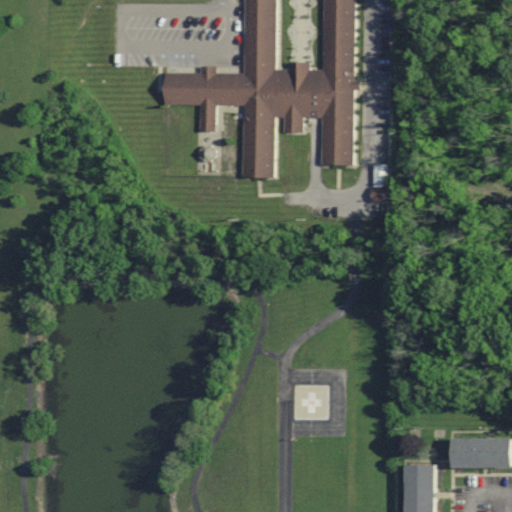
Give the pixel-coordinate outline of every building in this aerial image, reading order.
[(247,0),(246,73),(219,73),(219,67),(203,67),(203,73),(168,72),(168,104),(203,104),(203,131),(218,131),(218,105),(247,105),(246,177),(277,177),(277,117),(285,117),(285,132),(305,132),(305,117),(325,117),(325,164),(355,165),(357,0),(326,0),(325,69),(312,69),(312,62),(291,62),(291,69),(278,69),(278,0),(247,0)] [(377,165),(377,187),(389,187),(389,165),(377,165)] [(388,190),(375,191),(376,202),(390,201),(388,190)] [(511,437),(458,437),(458,467),(511,467),(511,437)] [(411,511),(440,511),(441,465),(412,465),(411,511)]
